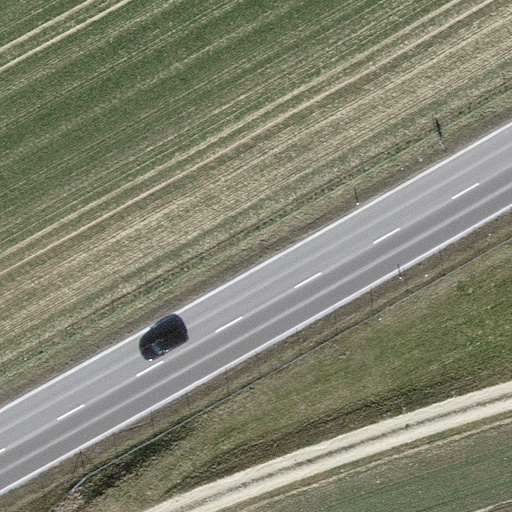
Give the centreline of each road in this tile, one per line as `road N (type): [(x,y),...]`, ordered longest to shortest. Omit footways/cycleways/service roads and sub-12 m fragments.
road 1 (primary): [(0,462),(511,173)]
road 2 (track): [(191,511),(511,392)]
